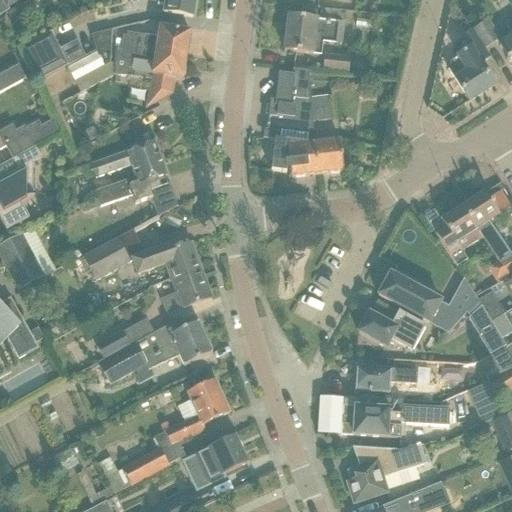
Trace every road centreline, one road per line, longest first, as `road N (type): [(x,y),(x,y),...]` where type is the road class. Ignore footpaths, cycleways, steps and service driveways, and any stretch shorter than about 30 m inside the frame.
road 1 (residential): [(315,511),(250,326),(234,222)]
road 2 (residential): [(234,222),(230,103),(243,0)]
road 3 (residential): [(428,168),(404,129),(434,0)]
road 4 (residential): [(320,324),(362,246),(349,211)]
